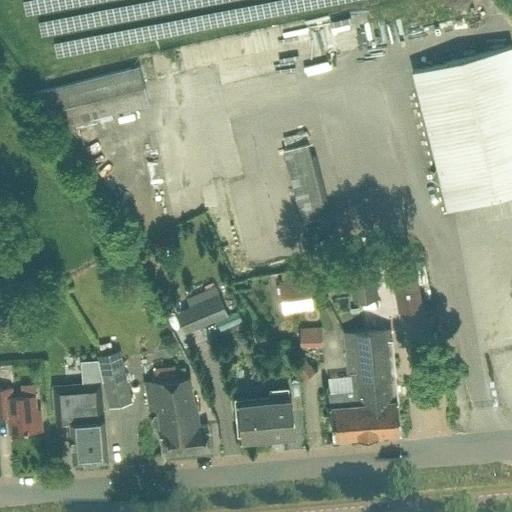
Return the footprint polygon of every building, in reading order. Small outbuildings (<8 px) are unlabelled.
[(511,53),(509,43),(411,68),(445,205),(511,188),(511,53)] [(47,126),(147,101),(138,64),(38,90),(47,126)] [(283,148),(301,221),(330,214),(312,141),(283,148)] [(377,294),(372,262),(348,266),(352,298),(377,294)] [(398,307),(420,303),(414,268),(393,271),(398,307)] [(307,274),(278,278),(280,299),(310,296),(307,274)] [(217,293),(189,305),(197,324),(225,312),(217,293)] [(373,422),(374,431),(399,429),(389,324),(370,326),(371,345),(368,345),(373,400),(364,401),(366,423),(373,422)] [(332,435),(374,431),(373,422),(366,423),(364,401),(373,400),(368,345),(371,345),(370,326),(343,328),(346,371),(350,371),(352,393),(347,393),(346,388),(327,390),(332,435)] [(299,344),(321,343),(320,330),(299,331),(299,344)] [(131,400),(119,348),(97,353),(109,405),(131,400)] [(189,372),(143,379),(148,406),(147,406),(147,408),(156,406),(157,413),(154,413),(151,417),(152,422),(155,424),(158,424),(161,451),(161,452),(186,448),(176,384),(190,381),(189,372)] [(72,459),(107,456),(103,415),(99,379),(53,383),(56,420),(68,419),(72,459)] [(193,399),(190,381),(176,384),(186,448),(210,445),(207,420),(198,421),(195,399),(193,399)] [(8,431),(39,428),(39,427),(37,427),(34,392),(11,393),(11,385),(0,385),(0,414),(7,414),(8,431)] [(292,431),(294,431),(290,394),(237,399),(241,436),(243,436),(292,431)]
